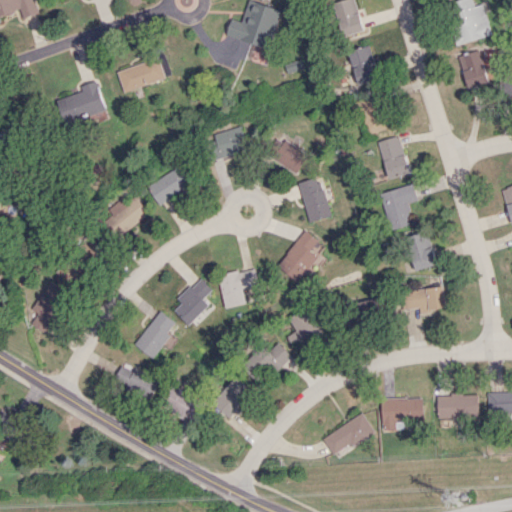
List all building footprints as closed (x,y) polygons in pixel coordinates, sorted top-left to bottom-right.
[(0,0),(0,16),(21,9),(24,17),(40,12),(35,0),(0,0)] [(281,9),(251,0),(247,0),(241,21),(231,18),(226,35),(269,48),(281,9)] [(342,37),(363,29),(353,0),(340,0),(330,3),(342,37)] [(453,0),(448,1),(457,42),(491,35),(484,3),(473,5),(471,0),(453,0)] [(356,85),(378,79),(369,44),(347,50),(356,85)] [(456,55),(466,88),(489,81),(479,48),(456,55)] [(159,56),(117,70),(124,92),(166,78),(159,56)] [(511,96),(511,75),(503,75),(503,96),(511,96)] [(106,109),(97,80),(81,85),(83,91),(58,99),(65,123),(106,109)] [(376,93),(354,101),(366,134),(388,126),(376,93)] [(219,157),(247,148),(239,125),(211,134),(219,157)] [(408,173),(397,135),(376,141),(387,179),(408,173)] [(297,172),(307,152),(273,136),(263,156),(297,172)] [(158,205),(191,182),(179,164),(146,186),(158,205)] [(330,215),(317,176),(296,182),(309,222),(330,215)] [(380,192),(390,229),(411,223),(405,203),(417,200),(412,183),(380,192)] [(511,184),(500,188),(511,224),(511,223),(511,184)] [(120,235),(147,212),(134,195),(125,202),(121,197),(101,213),(120,235)] [(323,255),(312,247),(318,239),(304,229),(275,266),(300,285),(323,255)] [(413,269),(434,265),(428,231),(406,235),(413,269)] [(259,285),(255,267),(218,275),(225,308),(246,303),(243,288),(259,285)] [(178,299),(182,302),(174,310),(189,325),(211,303),(205,297),(213,289),(200,276),(178,299)] [(30,323),(45,333),(70,293),(49,280),(31,308),(37,313),(30,323)] [(446,305),(443,285),(400,292),(404,312),(446,305)] [(289,335),(298,350),(324,334),(308,307),(290,318),(297,330),(289,335)] [(176,322),(161,310),(134,343),(153,358),(165,343),(170,347),(177,338),(168,331),(176,322)] [(276,371),(293,355),(280,342),(270,351),(268,349),(261,355),(276,371)] [(153,396),(160,378),(123,363),(116,382),(153,396)] [(231,418),(256,394),(239,376),(214,400),(231,418)] [(163,411),(200,418),(204,395),(167,388),(163,411)] [(511,390),(488,391),(488,413),(511,412),(511,390)] [(479,417),(478,393),(437,394),(438,418),(479,417)] [(396,428),(396,421),(423,420),(422,396),(382,398),(383,429),(396,428)] [(332,453),(375,433),(366,414),(323,435),(332,453)]
